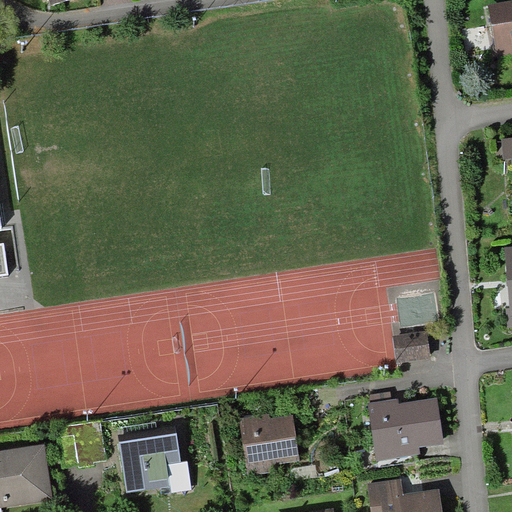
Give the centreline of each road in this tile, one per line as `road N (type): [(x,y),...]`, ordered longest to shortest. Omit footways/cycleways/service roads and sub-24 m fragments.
road 1 (residential): [(462,363),(448,122)]
road 2 (residential): [(205,0),(52,21),(0,6)]
road 3 (residential): [(476,511),(462,363)]
road 4 (residential): [(448,122),(428,0)]
